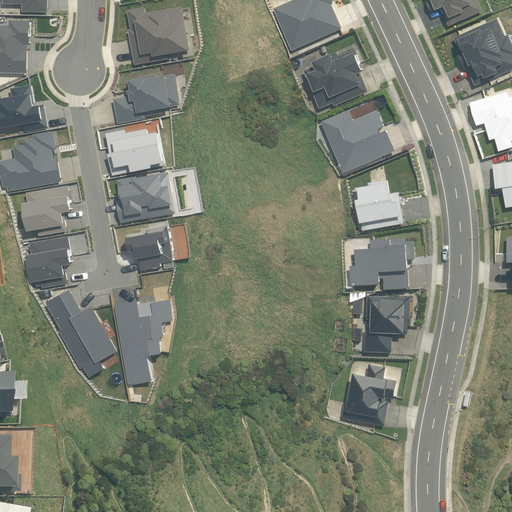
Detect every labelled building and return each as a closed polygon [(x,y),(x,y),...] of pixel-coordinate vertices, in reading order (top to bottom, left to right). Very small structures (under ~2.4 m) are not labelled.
[(4,0),(4,1),(24,2),(24,9),(49,10),(49,0),(4,0)] [(294,0),(275,9),(293,51),(343,28),(333,4),(334,4),(332,0),(294,0)] [(428,0),(427,1),(432,12),(442,8),(450,26),(484,11),(479,0),(428,0)] [(0,70),(28,71),(29,43),(31,43),(32,18),(11,17),(11,23),(0,22),(0,70)] [(476,86),(511,69),(511,40),(509,35),(506,36),(499,18),(455,37),(460,50),(458,51),(466,68),(468,67),(476,86)] [(336,106),(369,91),(361,73),(365,71),(356,49),(340,56),(338,52),(315,62),(317,66),(305,71),(321,109),(335,103),(336,106)] [(0,105),(0,125),(26,121),(27,130),(50,126),(49,118),(46,118),(43,102),(37,103),(33,81),(12,85),(14,94),(0,96),(0,98),(1,105),(0,105)] [(511,147),(511,96),(510,97),(508,91),(471,102),(478,126),(486,123),(491,140),(496,138),(500,151),(511,147)] [(354,120),(350,110),(323,122),(344,173),(397,150),(388,130),(385,132),(383,128),(386,126),(379,109),(354,120)] [(9,184),(10,188),(63,179),(58,154),(55,155),(54,148),(58,147),(55,128),(34,132),(35,135),(24,137),(25,143),(16,144),(18,156),(0,158),(0,163),(4,185),(9,184)] [(511,161),(494,164),(498,189),(504,188),(507,208),(511,206),(511,161)] [(123,196),(118,197),(122,219),(179,210),(171,169),(134,175),(135,180),(121,183),(123,196)] [(364,231),(406,223),(400,192),(390,194),(388,179),(369,183),(369,185),(356,187),(364,231)] [(29,199),(25,200),(30,228),(40,226),(41,233),(69,228),(65,210),(74,208),(70,182),(28,190),(29,199)] [(33,251),(29,252),(34,280),(43,278),(45,285),(70,281),(66,262),(75,260),(70,234),(31,240),(33,251)] [(373,248),(356,249),(357,265),(351,265),(352,285),(382,283),(382,278),(385,278),(386,289),(411,287),(410,259),(417,259),(415,240),(405,241),(405,237),(372,239),(373,248)] [(140,298),(116,302),(130,381),(155,377),(151,352),(165,350),(162,333),(168,332),(165,319),(177,316),(173,296),(153,300),(153,299),(140,301),(140,298)] [(412,298),(369,296),(368,319),(373,319),(373,328),(367,328),(366,351),(393,352),(394,333),(409,333),(409,319),(411,319),(412,298)] [(345,399),(342,414),(385,422),(389,399),(383,398),(383,394),(386,395),(386,393),(393,395),(397,377),(384,374),(386,364),(370,361),(368,373),(355,370),(350,399),(345,399)] [(0,489),(18,489),(18,481),(13,481),(13,454),(6,454),(6,433),(0,432),(0,489)] [(0,511),(24,511),(25,509),(0,503),(0,511)]
